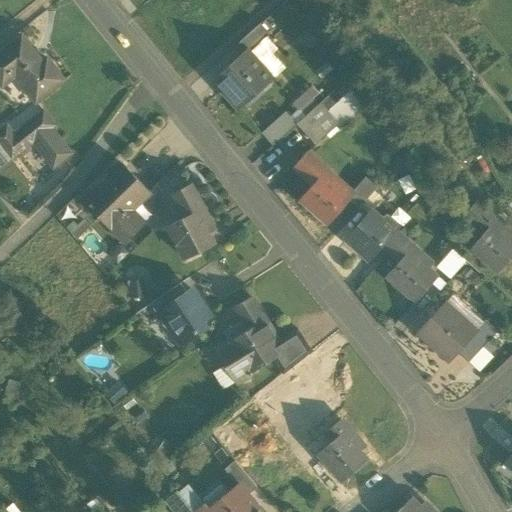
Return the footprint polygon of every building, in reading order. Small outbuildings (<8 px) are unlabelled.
[(234,47),(243,56),(248,51),(249,53),(269,35),(259,24),(234,47)] [(0,83),(13,74),(35,102),(63,80),(46,59),(42,63),(22,37),(0,53),(0,83)] [(226,94),(240,109),(273,79),(249,53),(248,51),(243,56),(214,82),(226,94)] [(330,108),(343,123),(366,103),(352,88),(330,108)] [(11,160),(33,143),(52,128),(55,126),(44,111),(10,137),(3,128),(0,130),(0,146),(10,159),(11,160)] [(306,116),(285,135),(303,154),(324,135),(306,116)] [(267,151),(285,135),(278,126),(259,143),(267,151)] [(72,154),(52,128),(33,143),(53,169),(72,154)] [(10,159),(0,146),(0,155),(6,163),(10,159)] [(301,200),(328,224),(350,200),(332,184),(336,180),(307,154),(294,168),(306,180),(310,176),(317,183),(314,186),(301,200)] [(112,229),(124,242),(142,225),(129,212),(150,192),(123,165),(85,202),(111,229),(112,229)] [(306,180),(314,186),(317,183),(310,176),(306,180)] [(174,194),(179,203),(194,195),(189,186),(174,194)] [(167,227),(184,259),(213,244),(202,224),(208,221),(194,195),(179,203),(182,209),(185,207),(190,216),(186,217),(167,227)] [(471,247),(499,273),(511,258),(511,240),(503,232),(507,228),(477,201),(463,216),(475,227),(479,222),(487,229),(483,234),(471,247)] [(346,240),(368,260),(382,244),(394,230),(397,227),(386,217),(383,220),(372,210),(346,240)] [(479,222),(475,227),(483,234),(487,229),(479,222)] [(382,244),(389,250),(401,236),(394,230),(382,244)] [(387,276),(415,301),(436,276),(420,262),(424,257),(401,236),(389,250),(394,255),(397,251),(404,258),(401,261),(387,276)] [(397,251),(394,255),(401,261),(404,258),(397,251)] [(150,304),(161,319),(166,316),(162,310),(187,293),(180,283),(150,304)] [(166,316),(183,342),(205,327),(202,323),(207,311),(192,290),(187,293),(162,310),(166,316)] [(227,367),(236,382),(239,380),(240,380),(273,359),(280,354),(274,344),(279,341),(251,297),(235,307),(243,320),(225,332),(230,341),(219,348),(230,365),(227,367)] [(419,332),(449,360),(457,351),(475,332),(474,331),(445,304),(419,332)] [(166,316),(161,319),(178,345),(183,342),(166,316)] [(457,351),(469,362),(490,340),(477,328),(474,331),(475,332),(457,351)] [(273,359),(283,373),(311,351),(297,329),(279,341),(274,344),(280,354),(273,359)] [(315,348),(311,351),(321,364),(309,373),(316,382),(332,370),(315,348)] [(307,370),(309,373),(321,364),(311,351),(283,373),(291,383),(307,370)] [(332,402),(316,382),(309,373),(307,370),(291,383),(270,398),(295,430),(332,402)] [(332,430),(335,433),(345,425),(338,416),(323,428),(328,433),(332,430)] [(258,442),(269,435),(256,417),(246,424),(258,442)] [(357,439),(345,425),(335,433),(338,437),(334,440),(318,454),(342,481),(367,460),(353,443),(357,439)] [(328,433),(334,440),(338,437),(335,433),(332,430),(328,433)] [(240,485),(248,495),(257,487),(235,460),(224,469),(238,486),(240,485)] [(205,502),(210,509),(223,499),(211,484),(199,495),(205,502)] [(238,486),(223,499),(210,509),(209,510),(209,511),(261,511),(248,495),(240,485),(238,486)] [(172,511),(194,511),(177,491),(164,501),(172,511)] [(433,511),(432,510),(429,511),(424,511),(412,499),(398,511),(433,511)] [(205,502),(194,511),(209,511),(209,510),(210,509),(205,502)]
